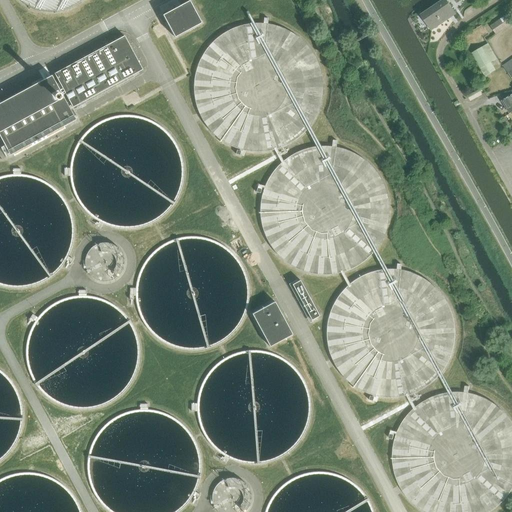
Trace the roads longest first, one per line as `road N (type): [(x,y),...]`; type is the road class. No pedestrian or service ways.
road 1 (unclassified): [(511,259),(365,0)]
road 2 (unknown): [(73,273),(81,240),(110,238),(122,259),(115,278),(81,279)]
